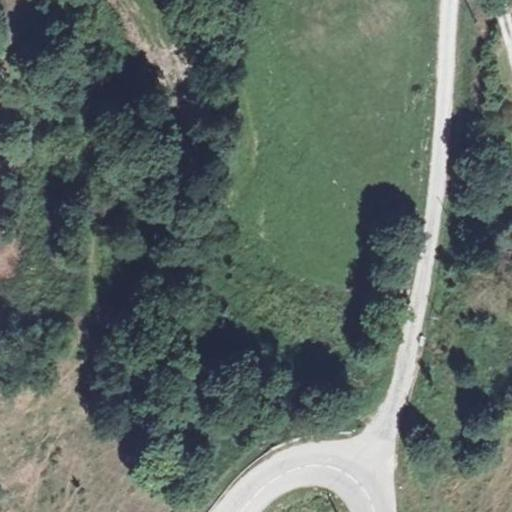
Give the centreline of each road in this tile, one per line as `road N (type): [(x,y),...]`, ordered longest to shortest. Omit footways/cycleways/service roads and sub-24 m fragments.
road 1 (residential): [(352,473),(403,401),(435,231),(453,0)]
road 2 (track): [(0,431),(57,407),(78,382),(84,342)]
road 3 (tertiary): [(238,511),(279,471),(318,462),(352,473)]
